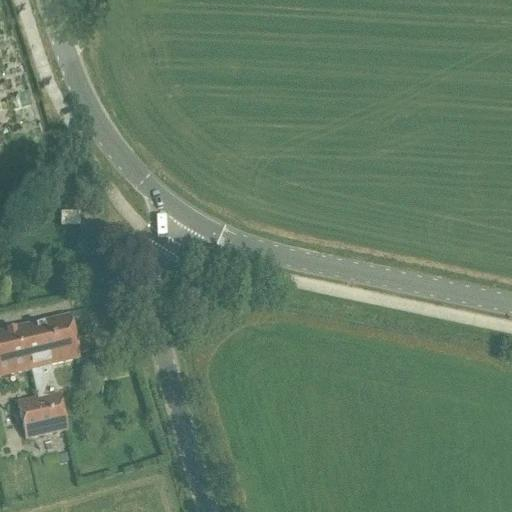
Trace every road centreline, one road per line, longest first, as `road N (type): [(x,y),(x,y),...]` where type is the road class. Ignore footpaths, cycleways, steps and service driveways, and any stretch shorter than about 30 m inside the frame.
road 1 (tertiary): [(179,213),(255,248),(511,306)]
road 2 (tertiary): [(211,511),(143,282),(179,213)]
road 3 (tertiary): [(51,0),(91,112),(120,156),(179,213)]
